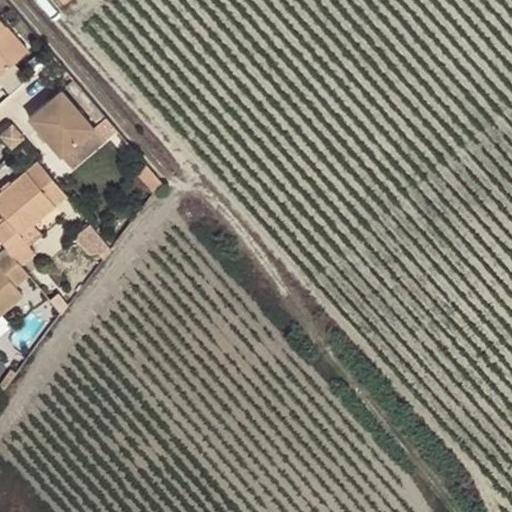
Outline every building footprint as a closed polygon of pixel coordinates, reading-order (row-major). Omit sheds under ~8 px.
[(0,16),(0,75),(30,48),(0,16)] [(62,89),(28,117),(60,156),(95,127),(62,89)] [(0,211),(6,218),(0,222),(0,240),(6,248),(21,265),(36,253),(26,242),(20,235),(32,225),(67,196),(37,160),(11,182),(16,188),(10,194),(5,188),(0,191),(0,211)] [(11,182),(5,188),(10,194),(16,188),(11,182)] [(20,235),(26,242),(39,232),(32,225),(20,235)] [(16,286),(29,275),(21,265),(6,248),(0,252),(0,321),(5,317),(2,314),(24,297),(16,286)] [(0,334),(11,325),(5,317),(0,321),(0,334)] [(0,381),(0,385),(4,390),(16,373),(11,367),(0,381)]
